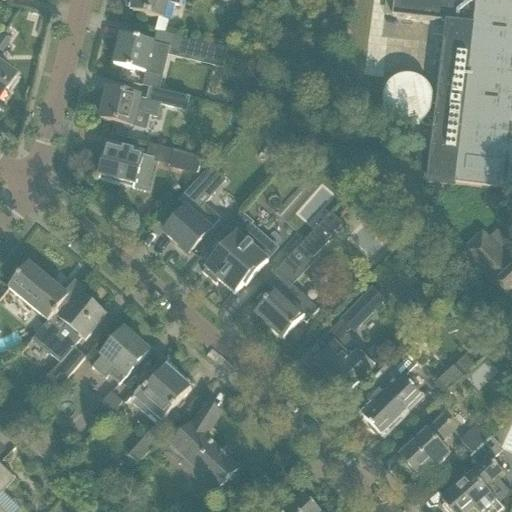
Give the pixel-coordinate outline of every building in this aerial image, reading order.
[(131,0),(129,10),(133,11),(133,12),(164,20),(168,3),(181,6),(182,0),(218,0),(235,4),(235,0),(131,0)] [(511,0),(394,0),(392,17),(449,24),(429,183),(511,192),(511,0)] [(159,33),(155,44),(122,36),(114,66),(161,78),(168,50),(180,53),(206,60),(210,46),(184,40),(159,33)] [(9,43),(0,37),(0,53),(1,54),(9,43)] [(0,94),(13,77),(0,67),(0,94)] [(407,109),(407,122),(432,123),(434,78),(391,77),(390,109),(407,109)] [(238,88),(232,100),(248,107),(253,95),(238,88)] [(180,108),(183,97),(154,89),(151,102),(108,90),(100,120),(146,131),(150,116),(157,118),(160,105),(174,108),(174,106),(180,108)] [(281,136),(271,147),(286,160),(303,142),(281,136)] [(314,137),(310,136),(293,156),(306,168),(325,147),(314,137)] [(108,147),(99,181),(134,191),(141,192),(145,178),(149,163),(150,158),(146,157),(134,154),(134,153),(124,150),(124,151),(108,147)] [(197,176),(201,160),(172,152),(168,168),(197,176)] [(186,210),(165,234),(189,255),(210,231),(195,218),(205,206),(214,194),(200,180),(182,198),(190,205),(186,210)] [(266,261),(276,250),(250,227),(253,224),(241,213),(225,231),(234,239),(202,274),(216,287),(218,285),(216,283),(218,281),(234,296),(243,285),(246,287),(268,262),(266,261)] [(276,293),(256,314),(272,330),(270,331),(271,335),(276,339),(280,340),(282,339),(284,341),(303,321),(306,325),(319,311),(293,286),(290,284),(313,260),(329,243),(327,242),(343,225),(331,214),(312,234),(292,255),(266,283),(276,293)] [(462,253),(504,297),(511,289),(511,265),(482,234),(462,253)] [(57,303),(64,295),(29,265),(9,290),(48,323),(54,316),(56,317),(59,313),(58,312),(62,307),(57,303)] [(54,316),(48,323),(33,342),(60,364),(48,379),(61,390),(86,359),(75,350),(83,341),(85,343),(107,316),(71,287),(64,295),(57,303),(62,307),(58,312),(59,313),(56,317),(54,316)] [(373,290),(362,301),(343,320),(354,331),(385,301),(373,290)] [(96,364),(92,369),(106,382),(110,377),(119,385),(126,378),(149,353),(125,332),(102,357),(96,364)] [(356,341),(347,333),(312,368),(344,399),(373,369),(357,353),(355,354),(349,348),(356,341)] [(407,411),(421,397),(404,380),(417,366),(416,366),(405,355),(361,400),(362,401),(362,400),(372,411),(364,420),(372,428),(370,431),(376,437),(379,435),(381,438),(407,412),(407,411)] [(460,362),(435,385),(445,395),(450,391),(459,382),(470,372),(475,367),(465,357),(460,362)] [(144,393),(144,394),(137,402),(162,424),(191,391),(166,369),(148,390),(147,389),(144,393)] [(123,404),(112,394),(93,416),(104,426),(123,404)] [(194,426),(193,425),(167,451),(213,496),(238,470),(206,438),(221,414),(207,405),(194,426)] [(444,417),(400,458),(406,464),(403,467),(413,478),(416,475),(418,477),(431,466),(435,470),(450,456),(440,444),(455,430),(444,417)] [(154,429),(128,458),(138,467),(164,438),(154,429)] [(488,441),(478,431),(466,443),(475,453),(488,441)] [(479,470),(442,503),(445,506),(442,508),(445,511),(472,511),(474,510),(475,511),(502,511),(504,511),(485,489),(502,474),(492,462),(504,452),(492,439),(470,459),(479,470)] [(0,511),(2,511),(0,510),(0,496),(15,480),(0,466),(0,511)] [(259,511),(319,511),(305,496),(288,511),(276,511),(269,504),(259,511)]
